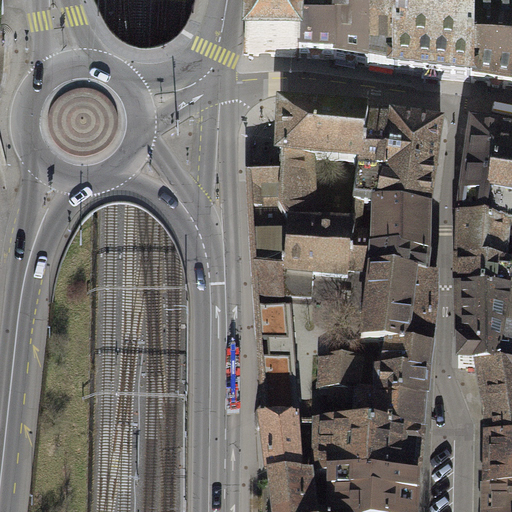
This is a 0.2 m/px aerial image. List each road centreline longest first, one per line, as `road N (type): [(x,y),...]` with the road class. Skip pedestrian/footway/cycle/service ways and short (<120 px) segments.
road 1 (residential): [(460,108),(446,215),(444,369),(467,432),(464,511)]
road 2 (secondary): [(209,239),(218,281),(216,511)]
road 3 (tertiary): [(36,240),(23,290),(0,506)]
road 4 (residential): [(263,87),(329,88),(460,108)]
road 5 (tertiary): [(225,88),(223,196),(209,239)]
road 6 (secondary): [(66,65),(37,85),(24,121),(36,160),(61,179)]
